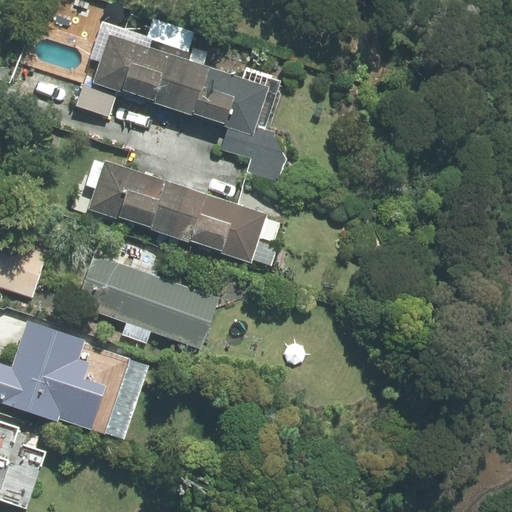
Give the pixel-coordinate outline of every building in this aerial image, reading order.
[(79,82),(94,21),(55,11),(40,72),(79,82)] [(210,67),(103,30),(77,105),(109,116),(118,91),(194,116),(210,67)] [(210,67),(194,116),(229,128),(221,150),(251,159),(247,172),(278,183),(286,159),(274,132),(257,127),(270,86),(210,67)] [(74,91),(38,82),(35,96),(71,104),(74,91)] [(189,188),(106,161),(90,209),(173,237),(189,188)] [(267,214),(189,188),(173,237),(251,262),(267,214)] [(4,235),(0,247),(0,287),(32,297),(48,249),(4,235)] [(218,298),(94,256),(77,306),(126,323),(121,335),(146,343),(150,332),(200,349),(218,298)] [(86,340),(28,321),(12,367),(0,363),(0,402),(57,422),(58,419),(92,430),(106,386),(84,379),(89,363),(79,360),(86,340)] [(0,501),(27,510),(46,453),(14,442),(19,428),(0,422),(0,501)]
